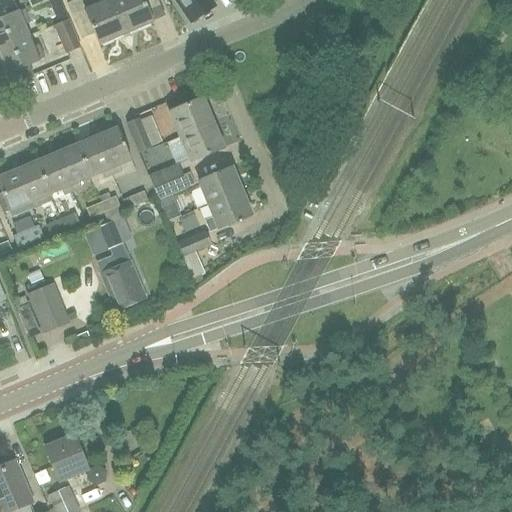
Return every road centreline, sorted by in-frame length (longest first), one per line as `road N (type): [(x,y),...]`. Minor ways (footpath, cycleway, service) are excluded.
road 1 (tertiary): [(0,406),(511,217)]
road 2 (residential): [(0,128),(209,41)]
road 3 (residential): [(279,212),(209,41)]
